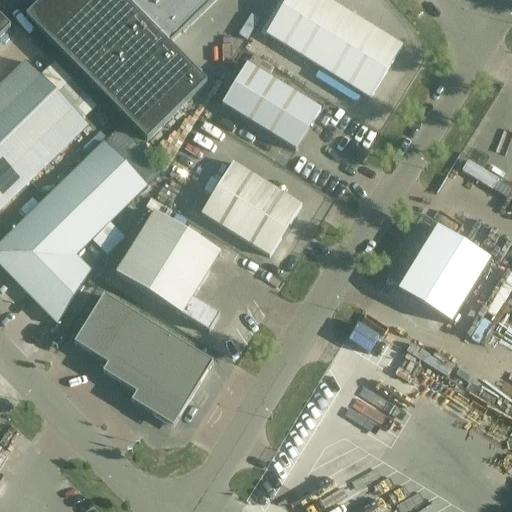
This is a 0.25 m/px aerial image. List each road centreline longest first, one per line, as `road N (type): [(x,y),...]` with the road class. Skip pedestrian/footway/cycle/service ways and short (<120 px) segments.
road 1 (residential): [(188,511),(479,39)]
road 2 (residential): [(162,511),(0,349)]
